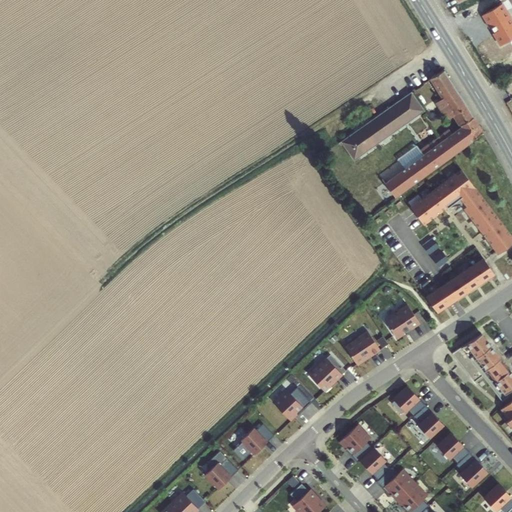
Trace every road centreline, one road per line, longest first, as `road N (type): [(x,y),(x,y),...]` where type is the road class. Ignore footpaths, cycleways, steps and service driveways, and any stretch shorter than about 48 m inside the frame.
road 1 (secondary): [(511,154),(418,0)]
road 2 (residential): [(416,352),(300,442)]
road 3 (residential): [(416,352),(511,461)]
